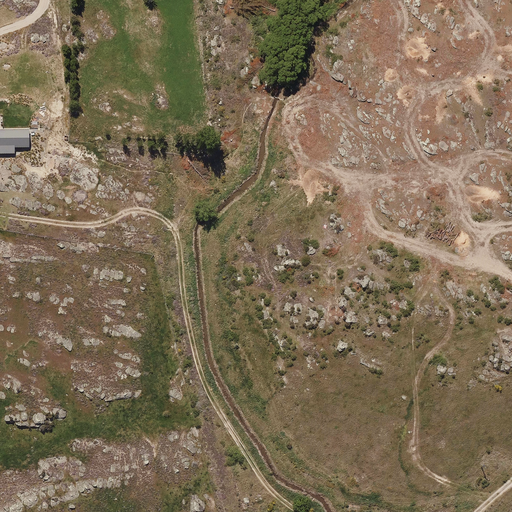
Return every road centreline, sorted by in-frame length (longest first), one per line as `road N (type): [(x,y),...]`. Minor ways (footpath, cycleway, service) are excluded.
road 1 (track): [(296,511),(256,474),(202,377),(177,236),(164,218),(142,209),(84,227),(0,214)]
road 2 (track): [(511,277),(383,233),(351,179),(311,158)]
